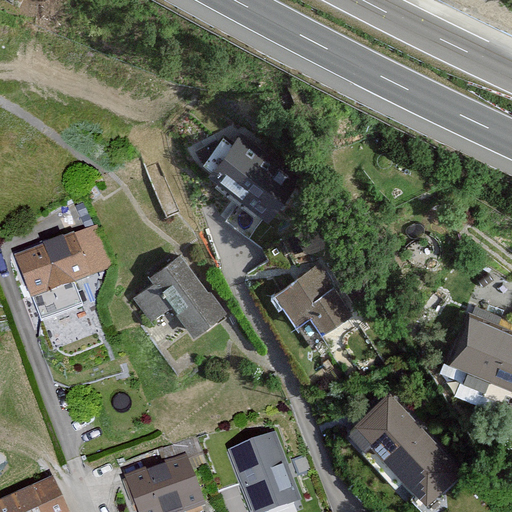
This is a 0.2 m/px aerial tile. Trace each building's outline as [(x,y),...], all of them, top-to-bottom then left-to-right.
[(302,176),(236,123),(203,164),(269,218),(302,176)] [(93,226),(14,257),(32,302),(110,271),(93,226)] [(149,280),(152,284),(133,299),(151,322),(171,307),(194,335),(225,310),(180,255),(149,280)] [(290,280),(274,293),(302,326),(311,319),(325,336),(350,316),(309,265),(290,280)] [(511,333),(469,315),(450,359),(511,384),(511,333)] [(464,465),(389,388),(352,424),(420,495),(427,502),(464,465)] [(225,438),(237,486),(293,472),(281,424),(225,438)] [(188,456),(123,477),(134,511),(200,511),(206,510),(188,456)] [(0,498),(0,511),(67,511),(53,476),(0,498)]
